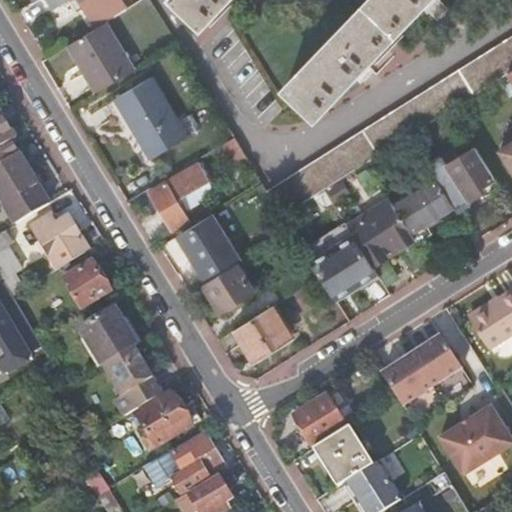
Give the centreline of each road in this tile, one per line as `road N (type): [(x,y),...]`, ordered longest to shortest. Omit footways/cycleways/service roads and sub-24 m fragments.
road 1 (residential): [(502,0),(495,26),(295,148),(263,151),(241,130),(160,0)]
road 2 (residential): [(230,416),(0,29)]
road 3 (residential): [(511,244),(230,416)]
